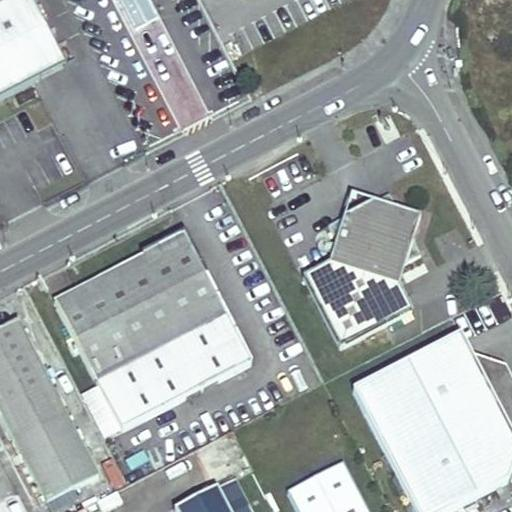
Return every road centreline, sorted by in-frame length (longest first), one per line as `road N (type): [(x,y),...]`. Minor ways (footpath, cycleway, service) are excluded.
road 1 (unclassified): [(394,59),(355,87),(0,271)]
road 2 (unclassified): [(511,253),(434,108),(394,59)]
